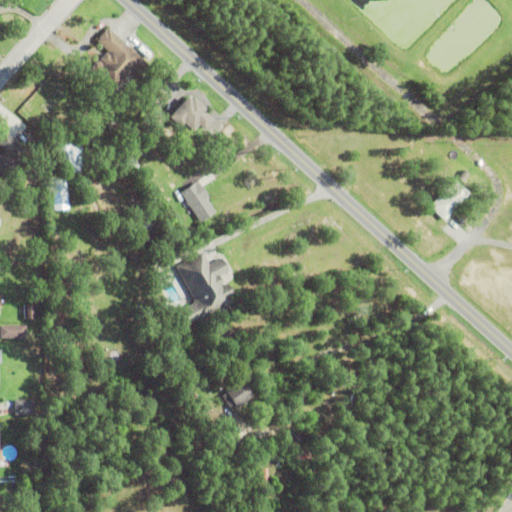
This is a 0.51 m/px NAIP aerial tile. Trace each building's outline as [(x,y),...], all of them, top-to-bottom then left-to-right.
[(130,48),(135,53),(134,54),(148,66),(137,78),(131,72),(113,92),(89,70),(96,63),(96,64),(106,53),(109,56),(110,55),(96,43),(99,39),(98,38),(104,32),(105,33),(108,30),(129,49),(130,48)] [(193,99),(206,111),(204,114),(212,122),(203,132),(198,128),(192,134),(183,125),(179,130),(168,120),(187,99),(190,102),(193,99)] [(153,121),(157,115),(163,119),(158,125),(153,121)] [(24,160),(30,165),(17,180),(12,175),(6,181),(0,175),(0,157),(4,153),(0,149),(0,136),(1,135),(2,135),(4,132),(29,155),(24,160)] [(66,142),(67,171),(84,170),(83,141),(66,142)] [(140,166),(143,171),(135,177),(124,162),(126,160),(123,156),(127,152),(138,167),(140,166)] [(54,178),(55,209),(70,209),(69,178),(54,178)] [(438,219),(465,194),(452,179),(424,205),(438,219)] [(180,194),(197,182),(209,200),(207,201),(215,213),(200,224),(180,194)] [(177,266),(195,301),(186,306),(194,322),(237,300),(223,273),(231,268),(224,256),(210,264),(204,252),(177,266)] [(24,306),(34,305),(34,321),(24,321),(24,306)] [(0,341),(0,328),(24,328),(24,341),(0,341)] [(226,394),(225,393),(233,388),(230,384),(240,378),(252,399),(236,409),(235,409),(230,412),(221,397),(226,394)] [(13,402),(33,401),(33,416),(13,417),(13,402)] [(293,457),(308,450),(314,462),(299,469),(293,457)] [(29,489),(29,480),(38,480),(38,489),(29,489)]
